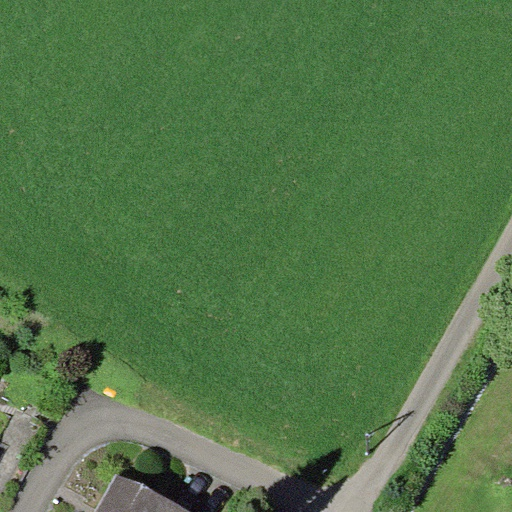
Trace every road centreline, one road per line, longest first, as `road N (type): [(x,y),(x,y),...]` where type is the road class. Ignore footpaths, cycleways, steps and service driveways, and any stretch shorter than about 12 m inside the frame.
road 1 (residential): [(41,511),(99,413),(318,511)]
road 2 (residential): [(345,511),(511,239)]
